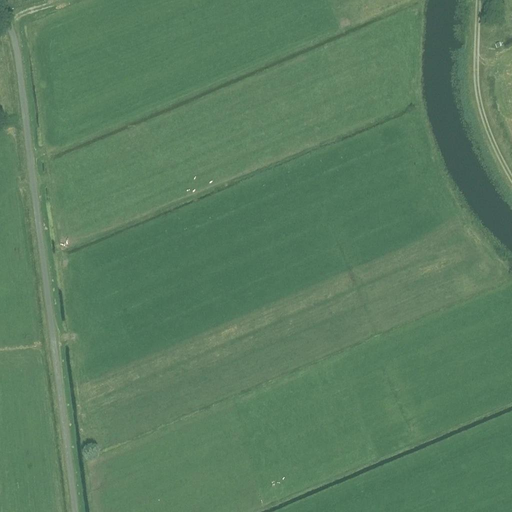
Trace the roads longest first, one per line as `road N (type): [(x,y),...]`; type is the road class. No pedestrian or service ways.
road 1 (unclassified): [(76,511),(16,49),(0,9)]
road 2 (track): [(479,0),(478,93),(511,178)]
